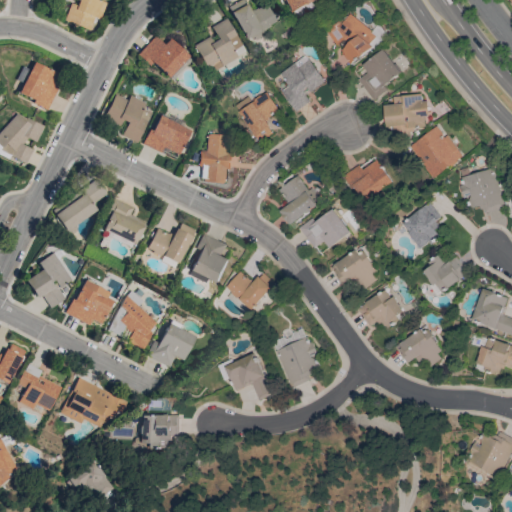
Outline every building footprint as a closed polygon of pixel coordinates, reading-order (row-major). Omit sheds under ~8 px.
[(69,0),(63,21),(88,30),(93,17),(99,19),(105,2),(99,0),(69,0)] [(265,3),(249,11),(243,0),(239,0),(228,6),(245,41),(276,25),(265,3)] [(281,0),(290,14),(315,0),(281,0)] [(350,64),(373,47),(369,42),(373,39),(354,13),(328,33),(340,48),(339,49),(350,64)] [(245,52),(226,17),(208,27),(212,34),(194,45),(206,67),(212,65),(214,69),(245,52)] [(169,38),(163,44),(154,36),(138,52),(166,79),(188,56),(169,38)] [(401,73),(384,49),(361,65),(366,73),(357,79),(372,101),(387,90),(383,86),(401,73)] [(280,91),(294,111),(310,101),(306,94),(324,82),(305,55),(278,73),(287,86),(280,91)] [(58,84),(52,82),(56,72),(31,62),(17,95),(48,108),(58,84)] [(277,112),(267,92),(249,101),(247,97),(234,104),(254,143),(272,134),(264,119),(277,112)] [(392,97),(393,104),(382,105),(385,132),(424,127),(422,117),(428,116),(426,101),(421,101),(420,93),(392,97)] [(118,134),(136,142),(150,112),(142,108),(144,102),(128,95),(126,100),(113,94),(102,119),(121,127),(118,134)] [(0,132),(0,153),(25,164),(32,148),(23,145),(26,138),(35,142),(42,125),(9,111),(0,132)] [(189,130),(158,115),(150,131),(147,129),(141,143),(159,152),(162,147),(177,154),(189,130)] [(407,146),(430,178),(460,158),(438,125),(407,146)] [(223,183),(223,169),(230,170),(231,153),(226,153),(226,135),(206,134),(205,150),(200,150),(199,181),(223,183)] [(357,166),(344,175),(361,202),(391,183),(376,161),(360,170),(357,166)] [(484,213),(483,208),(479,209),(478,206),(472,208),(472,207),(469,208),(467,201),(470,196),(470,195),(464,196),(465,197),(463,198),(459,185),(462,184),(458,167),(468,164),(471,174),(494,167),(504,202),(506,207),(484,213)] [(279,211),(288,224),(317,206),(298,176),(278,189),(288,205),(279,211)] [(96,210),(91,203),(105,194),(96,180),(52,209),(66,230),(96,210)] [(132,206),(114,199),(101,231),(135,245),(145,221),(129,215),(132,206)] [(406,233),(408,232),(401,223),(418,209),(419,209),(427,202),(440,216),(436,219),(437,220),(434,222),(438,226),(433,230),(439,237),(430,244),(428,241),(419,249),(406,233)] [(313,248),(323,241),(328,248),(349,233),(332,209),(314,222),(311,217),(298,227),(313,248)] [(155,228),(146,249),(178,263),(193,229),(178,222),(172,236),(155,228)] [(226,244),(201,233),(194,248),(198,250),(187,274),(206,282),(207,279),(216,283),(227,259),(220,256),(226,244)] [(364,289),(360,284),(357,286),(354,283),(353,284),(350,279),(344,284),(342,281),(341,282),(329,268),(337,261),(338,262),(354,249),(355,251),(359,248),(372,264),(371,265),(376,271),(372,275),(376,279),(364,289)] [(24,279),(35,298),(41,294),(49,307),(63,298),(56,288),(69,280),(51,252),(35,262),(40,270),(24,279)] [(467,272),(458,278),(459,279),(447,288),(440,292),(434,284),(431,286),(427,279),(422,271),(430,265),(427,261),(438,253),(445,263),(455,256),(467,272)] [(224,287),(249,311),(275,284),(262,272),(252,283),(239,271),(224,287)] [(113,295),(80,280),(65,314),(88,324),(90,320),(100,324),(113,295)] [(482,288),(495,293),(494,293),(506,298),(500,314),(511,318),(511,334),(471,320),(482,288)] [(106,329),(119,336),(122,328),(132,333),(127,342),(142,349),(156,320),(136,310),(141,298),(125,290),(106,329)] [(356,309),(364,302),(365,303),(375,295),(376,296),(383,290),(390,298),(392,296),(397,302),(396,303),(402,311),(394,317),(397,320),(386,328),(384,325),(383,326),(380,322),(377,324),(375,321),(368,326),(356,309)] [(168,367),(173,356),(182,361),(193,335),(167,323),(158,342),(152,340),(145,356),(168,367)] [(441,359),(430,367),(426,361),(420,366),(414,358),(408,362),(407,361),(406,361),(401,354),(402,353),(396,345),(425,325),(432,336),(431,337),(441,351),(437,353),(441,359)] [(290,388),(274,351),(275,350),(271,342),(281,337),(280,335),(281,330),(286,328),(289,329),(291,333),(300,328),(304,337),(306,336),(309,343),(311,342),(317,354),(315,355),(314,353),(309,355),(310,357),(316,359),(319,365),(316,367),(310,371),(311,374),(307,376),(309,379),(290,388)] [(511,368),(504,365),(502,369),(499,368),(497,373),(496,372),(495,375),(489,373),(491,369),(475,363),(479,353),(478,353),(480,346),(483,347),(487,337),(496,341),(496,339),(511,345),(511,368)] [(0,355),(0,379),(8,383),(23,349),(8,343),(2,356),(0,355)] [(228,377),(223,380),(216,366),(230,359),(232,363),(253,353),(273,393),(259,400),(251,384),(243,388),(242,386),(235,390),(228,377)] [(60,386),(38,375),(40,370),(26,363),(16,383),(25,387),(18,402),(46,415),(60,386)] [(80,423),(82,419),(102,428),(108,415),(115,419),(124,400),(77,377),(60,413),(80,423)] [(176,445),(141,444),(141,433),(140,433),(140,425),(143,425),(144,415),(154,415),(154,414),(178,415),(176,445)] [(476,465),(475,467),(471,465),(472,464),(467,461),(470,454),(467,453),(474,441),(475,442),(474,445),(478,447),(480,444),(479,439),(481,435),(480,434),(482,432),(489,436),(491,433),(496,436),(499,431),(511,438),(511,450),(497,477),(476,465)] [(0,484),(19,465),(0,445),(0,484)] [(69,477),(94,459),(114,488),(97,500),(87,485),(79,491),(69,477)]
